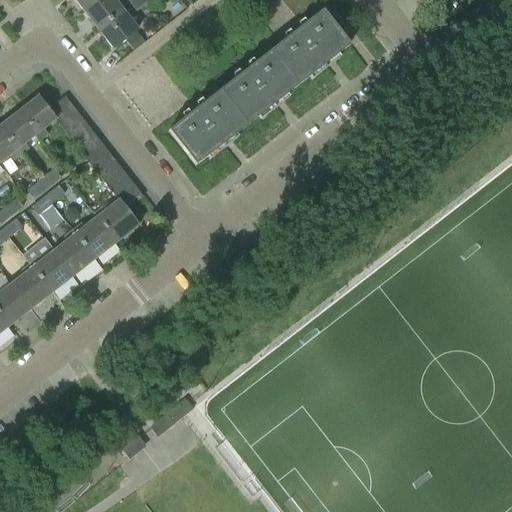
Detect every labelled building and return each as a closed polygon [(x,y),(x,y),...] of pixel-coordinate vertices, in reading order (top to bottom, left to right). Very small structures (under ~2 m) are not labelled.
[(72,0),(81,12),(96,0),(72,0)] [(96,31),(122,11),(112,0),(96,0),(81,12),(96,31)] [(149,3),(147,0),(136,0),(130,5),(136,13),(149,3)] [(297,0),(279,0),(286,9),(297,0)] [(311,0),(297,0),(286,9),(294,18),(314,3),(311,0)] [(294,18),(301,28),(321,12),(314,3),(294,18)] [(137,31),(122,11),(96,31),(112,50),(137,31)] [(301,28),(280,45),(270,53),(297,87),(348,47),(321,12),(301,28)] [(127,42),(134,52),(144,44),(137,34),(127,42)] [(246,127),(297,87),(270,53),(219,92),(246,127)] [(195,167),(246,127),(219,92),(167,133),(195,167)] [(43,131),(55,122),(55,121),(55,120),(47,111),(37,97),(18,113),(36,136),(35,137),(39,143),(47,136),(43,131)] [(55,120),(71,108),(64,98),(47,111),(55,120)] [(55,121),(55,122),(62,131),(79,117),(71,108),(55,120),(55,121)] [(0,126),(0,128),(21,156),(28,151),(24,145),(35,137),(36,136),(18,113),(0,126)] [(79,117),(62,131),(69,140),(86,127),(79,117)] [(86,127),(69,140),(77,150),(93,137),(86,127)] [(21,156),(0,128),(0,164),(9,157),(13,162),(21,156)] [(93,137),(77,150),(84,159),(101,146),(93,137)] [(87,164),(95,173),(112,160),(104,150),(87,164)] [(95,173),(103,183),(119,170),(112,160),(95,173)] [(119,170),(103,183),(110,192),(127,179),(119,170)] [(46,189),(59,179),(53,171),(40,181),(46,189)] [(110,192),(117,201),(117,200),(118,202),(134,189),(127,179),(110,192)] [(32,200),(46,189),(40,181),(26,191),(32,200)] [(44,198),(50,206),(63,195),(57,187),(44,198)] [(134,189),(118,202),(126,211),(142,199),(134,189)] [(44,198),(30,208),(37,216),(50,206),(44,198)] [(8,219),(21,208),(15,200),(2,211),(8,219)] [(126,211),(118,202),(117,200),(117,201),(104,211),(101,208),(92,215),(94,219),(95,218),(116,244),(138,227),(126,211)] [(0,224),(8,219),(2,211),(0,212),(0,224)] [(94,261),(116,244),(95,218),(94,219),(82,228),(79,225),(71,231),(94,261)] [(1,231),(7,239),(21,229),(14,221),(1,231)] [(73,277),(94,261),(71,231),(63,238),(65,241),(52,251),(73,277)] [(28,265),(51,294),(73,277),(52,251),(39,261),(37,258),(28,265)] [(30,311),(51,294),(28,265),(19,272),(22,275),(9,285),(30,311)] [(0,316),(8,328),(30,311),(9,285),(0,292),(0,316)] [(0,334),(8,328),(0,316),(0,334)] [(160,436),(182,419),(192,411),(184,401),(152,426),(154,428),(150,431),(154,437),(158,434),(160,436)] [(134,440),(127,446),(120,451),(128,461),(141,451),(139,448),(143,445),(139,440),(136,443),(134,440)]
